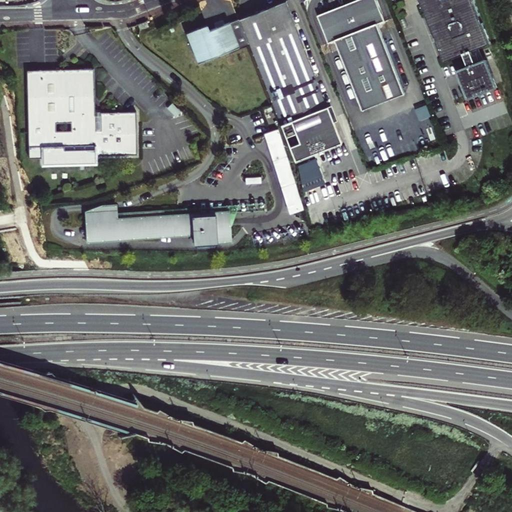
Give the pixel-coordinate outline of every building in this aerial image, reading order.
[(261,9),(238,19),(248,43),(294,159),(339,140),(332,123),(325,106),(327,105),(290,11),(285,0),(261,9)] [(357,0),(344,5),(318,15),(329,43),(336,40),(363,110),(405,93),(378,24),(385,21),(376,0),(357,0)] [(420,0),(425,12),(434,34),(436,41),(445,62),(464,55),(471,52),(492,44),(474,0),(420,0)] [(294,10),(290,11),(327,105),(325,106),(332,123),(336,120),(330,104),(332,103),(300,22),(298,22),(294,10)] [(206,24),(198,27),(186,32),(197,63),(248,43),(238,19),(220,26),(209,30),(206,24)] [(471,52),(464,55),(469,67),(476,63),(471,52)] [(476,63),(469,67),(458,70),(469,98),(497,87),(486,59),(476,63)] [(26,71),(28,147),(29,158),(42,157),(42,163),(95,161),(95,156),(137,155),(135,112),(100,113),(100,115),(94,115),(94,112),(93,69),(70,69),(26,71)] [(415,108),(419,119),(430,115),(426,104),(415,108)] [(277,131),(264,136),(293,211),(306,206),(277,131)] [(91,210),(85,213),(86,233),(87,241),(193,234),(193,242),(231,239),(230,226),(231,224),(235,213),(229,213),(229,210),(164,216),(163,209),(152,210),(117,212),(116,207),(116,204),(98,206),(91,210)]
